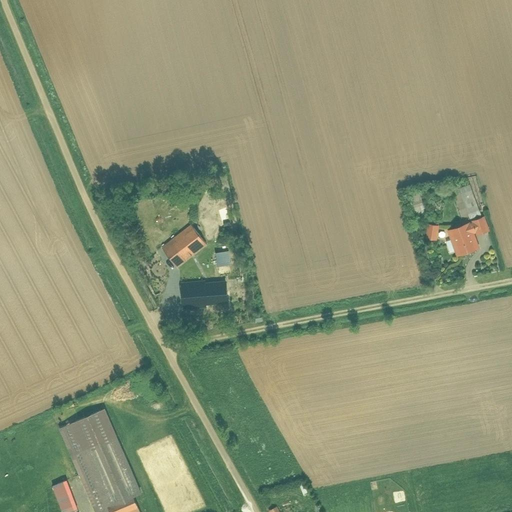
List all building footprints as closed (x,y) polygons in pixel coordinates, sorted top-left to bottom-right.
[(426,210),(420,189),(408,192),(414,213),(426,210)] [(448,228),(457,254),(476,248),(472,234),(489,229),(484,215),(469,220),(448,228)] [(191,222),(157,250),(172,267),(205,239),(191,222)] [(437,224),(427,223),(425,239),(436,240),(437,224)] [(459,266),(441,268),(442,281),(460,279),(459,266)] [(226,282),(180,283),(181,305),(227,304),(226,282)] [(141,511),(139,505),(151,500),(111,407),(60,429),(96,511),(141,511)] [(76,511),(71,497),(59,501),(63,511),(76,511)]
